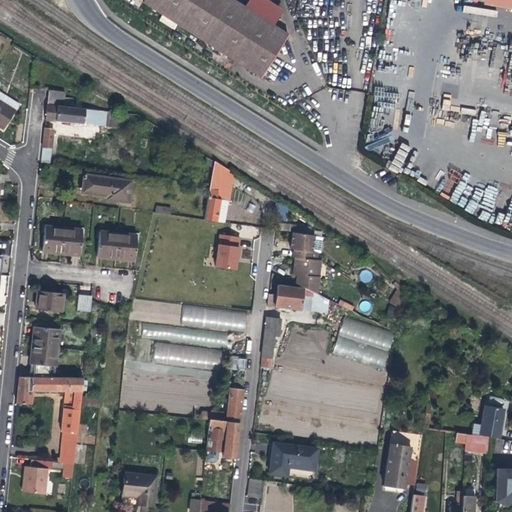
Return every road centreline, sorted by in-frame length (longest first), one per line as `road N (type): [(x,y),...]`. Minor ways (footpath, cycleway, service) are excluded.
road 1 (unclassified): [(82,0),(105,28),(375,199),(511,254)]
road 2 (residential): [(236,511),(267,224)]
road 3 (residential): [(0,448),(27,168)]
